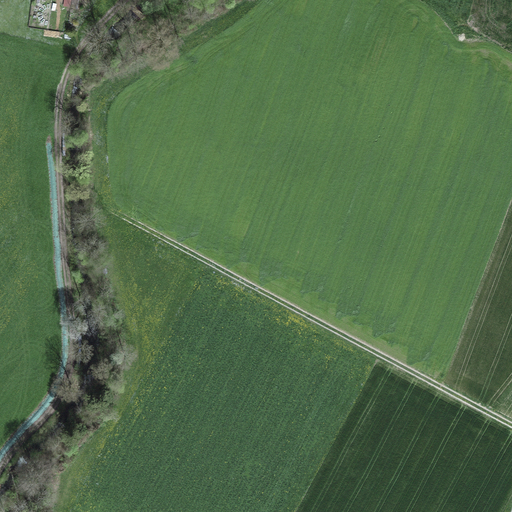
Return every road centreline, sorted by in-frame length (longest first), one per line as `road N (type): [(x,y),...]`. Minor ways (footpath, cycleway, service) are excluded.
road 1 (track): [(0,470),(45,417),(71,370),(59,92),(93,29),(126,0)]
road 2 (track): [(109,208),(511,426)]
